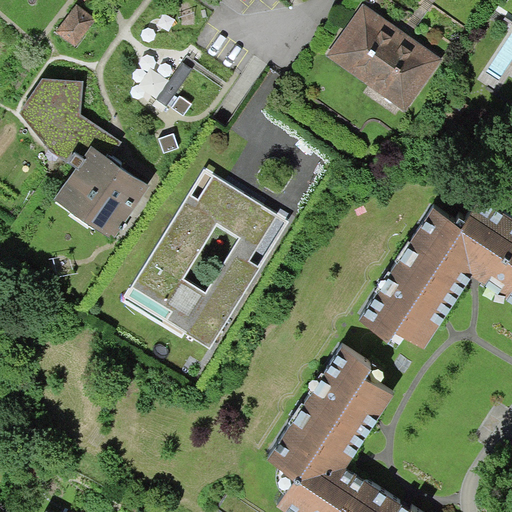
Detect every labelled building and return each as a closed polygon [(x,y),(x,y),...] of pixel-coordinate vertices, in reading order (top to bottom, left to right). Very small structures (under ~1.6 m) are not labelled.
[(446,61),(366,4),(328,57),(408,114),(446,61)] [(96,20),(78,7),(58,32),(76,46),(96,20)] [(86,81),(47,78),(24,112),(53,148),(80,166),(58,199),(115,238),(152,184),(112,154),(121,142),(82,115),(86,81)] [(290,220),(206,168),(127,295),(211,347),(290,220)] [(511,213),(474,189),(455,216),(435,202),(364,318),(399,341),(405,333),(427,349),(476,274),(511,297),(511,213)] [(377,365),(343,343),(270,457),(301,476),(283,505),(294,511),(415,511),(346,469),(393,395),(368,379),(377,365)]
